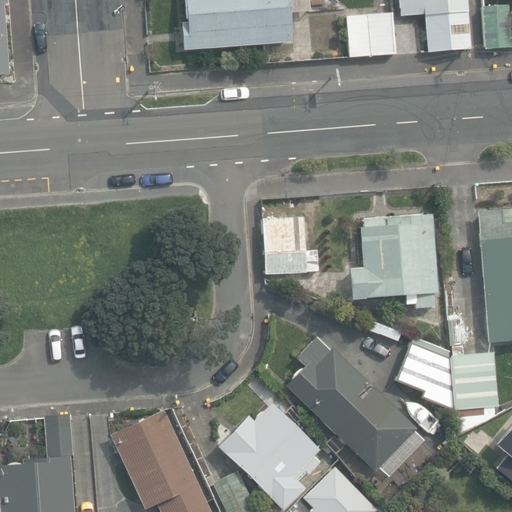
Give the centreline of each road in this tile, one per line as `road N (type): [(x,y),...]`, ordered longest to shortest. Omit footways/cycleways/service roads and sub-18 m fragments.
road 1 (residential): [(227,136),(236,292),(235,334),(222,349),(181,373),(0,382)]
road 2 (residential): [(227,136),(511,113)]
road 3 (residential): [(75,0),(85,147)]
road 4 (residential): [(85,147),(227,136)]
